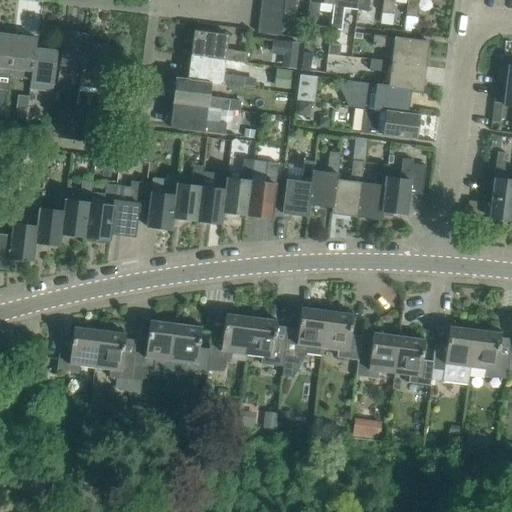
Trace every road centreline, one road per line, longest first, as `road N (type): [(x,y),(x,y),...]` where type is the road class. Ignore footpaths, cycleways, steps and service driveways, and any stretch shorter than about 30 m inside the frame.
road 1 (residential): [(435,264),(350,261),(199,273),(88,290),(0,315)]
road 2 (residential): [(435,264),(468,15)]
road 3 (residential): [(136,147),(156,10)]
